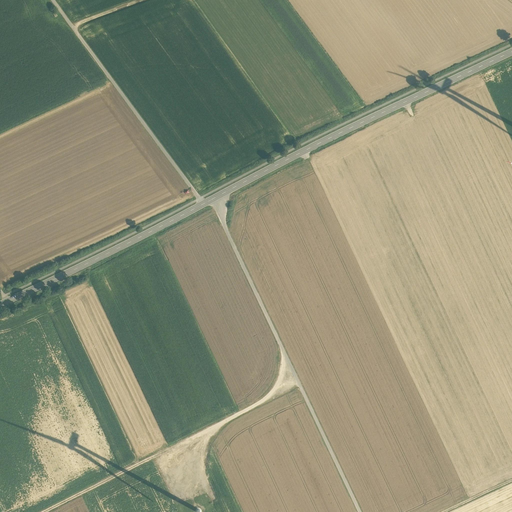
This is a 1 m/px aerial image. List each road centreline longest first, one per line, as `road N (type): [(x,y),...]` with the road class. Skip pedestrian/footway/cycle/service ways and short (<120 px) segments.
road 1 (secondary): [(0,304),(511,51)]
road 2 (track): [(42,511),(298,382)]
road 3 (track): [(52,0),(203,204)]
